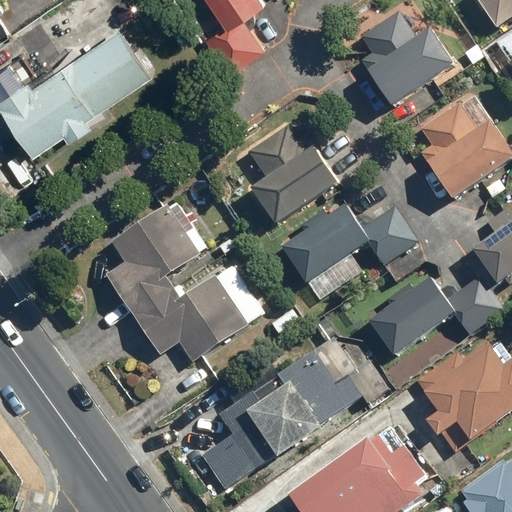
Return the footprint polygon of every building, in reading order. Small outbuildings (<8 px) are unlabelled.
[(272,1),(271,0),(217,0),(229,19),(207,33),(230,70),(268,47),(249,15),(272,1)] [(511,0),(482,0),(505,30),(511,24),(511,0)] [(385,64),(374,72),(371,74),(394,106),(463,59),(439,25),(424,35),(408,11),(367,38),(385,64)] [(159,73),(124,23),(42,84),(36,76),(33,78),(19,59),(0,72),(0,98),(38,153),(68,131),(73,138),(99,119),(98,117),(159,73)] [(457,203),(511,162),(511,133),(500,117),(484,129),(461,97),(420,127),(435,148),(423,156),(457,203)] [(325,143),(308,153),(294,129),(253,153),(270,180),(256,188),(278,225),(349,182),(325,143)] [(401,205),(396,209),(378,181),(333,213),(329,207),(282,240),(326,302),(369,272),(359,259),(373,249),(386,269),(426,241),(401,205)] [(125,235),(116,241),(115,243),(127,260),(111,272),(169,355),(185,343),(199,364),(275,311),(239,260),(219,275),(206,256),(215,250),(179,198),(125,235)] [(461,297),(437,273),(415,290),(411,285),(392,300),(397,307),(376,323),(404,360),(457,319),(472,337),(510,308),(497,291),(511,279),(511,210),(510,208),(490,223),(498,233),(468,256),(485,278),(461,297)] [(306,320),(295,306),(271,325),(282,339),(306,320)] [(327,423),(364,399),(367,404),(389,389),(372,364),(361,371),(338,337),(226,411),(239,431),(206,453),(230,489),(285,453),(287,456),(330,428),(327,423)] [(460,456),(511,416),(511,352),(502,340),(498,343),(494,338),(467,358),(463,353),(424,383),(443,409),(431,418),(460,456)] [(404,511),(445,482),(414,443),(409,446),(393,425),(294,497),(304,511),(404,511)] [(511,511),(511,464),(509,467),(503,460),(464,492),(480,511),(511,511)]
